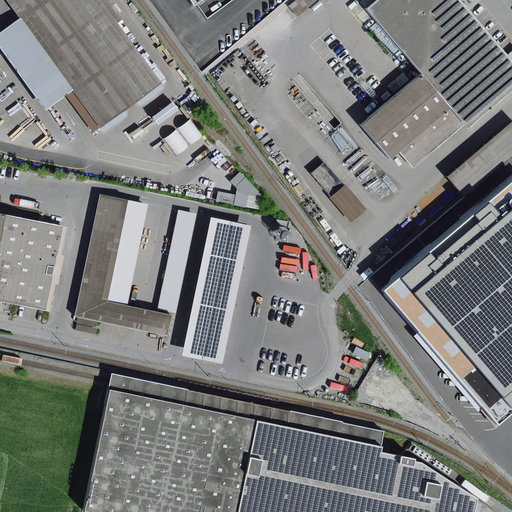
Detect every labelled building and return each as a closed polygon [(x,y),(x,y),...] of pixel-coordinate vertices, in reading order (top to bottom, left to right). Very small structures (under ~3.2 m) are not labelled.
[(101,128),(162,83),(117,22),(100,0),(6,0),(21,19),(74,91),(101,128)] [(106,0),(100,0),(117,22),(121,20),(106,0)] [(317,0),(297,0),(289,7),(298,17),(317,0)] [(364,0),(359,5),(366,12),(379,0),(364,0)] [(379,0),(366,12),(376,23),(402,54),(421,75),(464,126),(511,84),(511,60),(507,55),(459,0),(379,0)] [(74,91),(21,19),(0,33),(0,45),(47,110),(74,91)] [(402,54),(376,23),(369,29),(395,60),(402,54)] [(357,78),(369,70),(362,60),(350,69),(357,78)] [(421,75),(360,127),(389,161),(399,153),(412,168),(464,126),(421,75)] [(511,84),(464,126),(474,136),(511,102),(511,84)] [(462,195),(511,152),(511,118),(445,175),(462,195)] [(163,152),(158,172),(173,176),(178,155),(163,152)] [(349,222),(363,211),(324,163),(310,175),(349,222)] [(496,425),(511,411),(511,180),(381,291),(496,425)] [(107,301),(128,201),(101,195),(76,316),(78,316),(98,321),(166,334),(170,314),(128,306),(107,301)] [(149,205),(128,201),(107,301),(128,306),(149,205)] [(196,215),(178,211),(159,309),(176,312),(196,215)] [(0,301),(46,311),(63,228),(0,214),(0,301)] [(223,365),(252,227),(213,218),(183,356),(223,365)] [(68,228),(63,228),(46,311),(50,311),(56,285),(59,285),(65,256),(62,256),(68,228)] [(286,243),(288,243),(289,244),(291,243),(293,242),(294,241),(295,239),(295,237),(294,235),(293,234),(291,233),(290,232),(288,232),(286,233),(284,234),(284,236),(283,238),(284,240),(284,241),(286,243)] [(98,321),(78,316),(75,330),(95,335),(98,321)] [(114,375),(111,390),(187,406),(190,392),(114,375)] [(187,406),(111,390),(85,511),(86,511),(239,511),(258,421),(187,406)] [(292,413),(190,392),(187,406),(258,421),(289,427),(292,413)] [(289,427),(381,446),(384,432),(344,424),(344,422),(293,411),(292,413),(289,427)] [(476,511),(479,500),(423,464),(417,463),(417,460),(383,454),(385,448),(381,446),(289,427),(258,421),(239,511),(476,511)]
